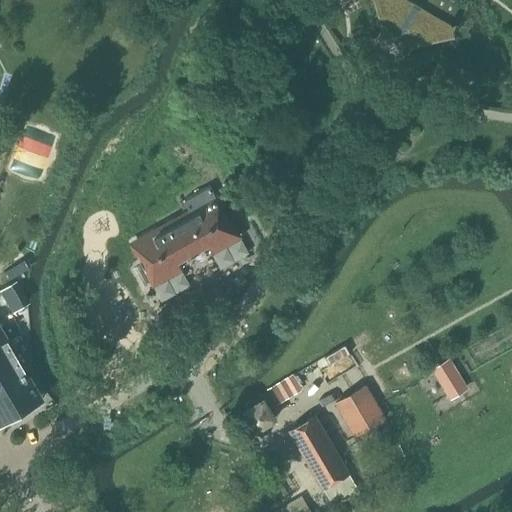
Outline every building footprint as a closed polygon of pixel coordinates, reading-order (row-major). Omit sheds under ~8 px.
[(396,32),(403,36),(406,45),(440,36),(459,4),(451,0),(377,0),(386,34),(396,32)] [(210,185),(184,200),(190,212),(133,244),(154,282),(182,267),(178,261),(208,245),(211,251),(238,236),(210,185)] [(11,284),(2,289),(14,311),(23,306),(11,284)] [(0,423),(1,425),(5,422),(34,405),(44,399),(40,393),(20,360),(26,356),(20,345),(14,348),(12,345),(8,340),(0,325),(0,423)] [(456,372),(442,381),(452,396),(465,387),(456,372)] [(366,385),(336,403),(355,434),(385,417),(366,385)] [(246,411),(240,415),(250,432),(256,428),(256,429),(275,418),(264,400),(245,411),(246,411)] [(289,430),(323,487),(349,472),(316,415),(289,430)]
